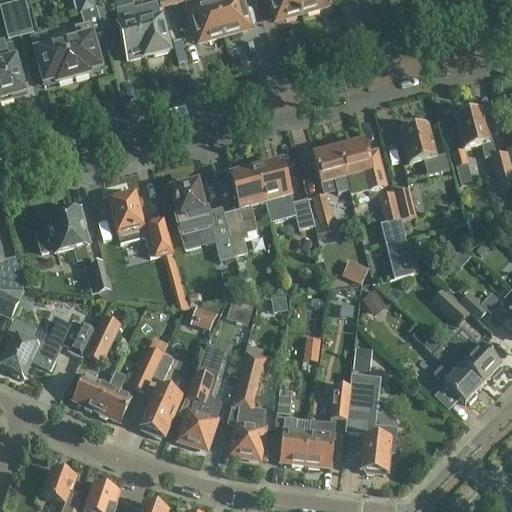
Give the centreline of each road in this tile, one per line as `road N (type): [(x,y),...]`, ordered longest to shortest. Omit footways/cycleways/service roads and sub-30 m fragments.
road 1 (residential): [(0,179),(386,83)]
road 2 (residential): [(362,511),(199,489),(19,416)]
road 3 (residential): [(405,511),(511,407)]
road 4 (residential): [(386,83),(511,51)]
